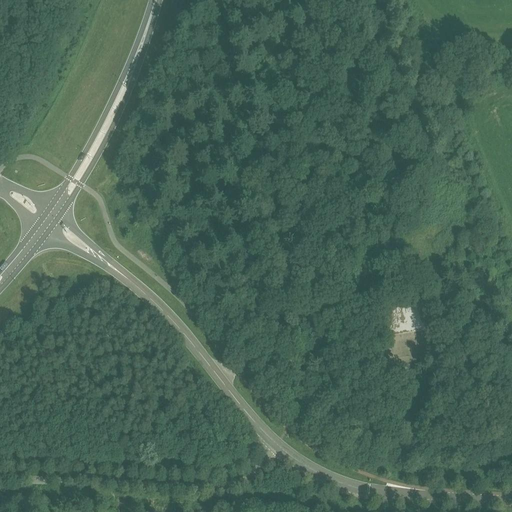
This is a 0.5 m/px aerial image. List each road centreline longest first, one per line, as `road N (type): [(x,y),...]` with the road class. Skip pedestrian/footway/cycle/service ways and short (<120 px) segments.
road 1 (unclassified): [(279,447),(258,472),(227,488),(0,482)]
road 2 (secondary): [(108,264),(186,335),(279,447)]
road 3 (secondary): [(279,447),(313,471),(367,491),(511,500)]
road 4 (primary): [(58,217),(107,138),(134,63)]
road 5 (primary): [(134,63),(48,209)]
